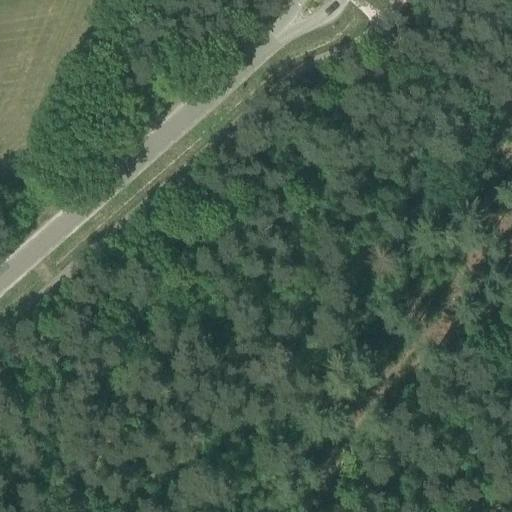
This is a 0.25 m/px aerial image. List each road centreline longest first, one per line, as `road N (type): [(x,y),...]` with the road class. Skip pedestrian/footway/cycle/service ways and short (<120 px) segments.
road 1 (tertiary): [(0,282),(281,33)]
road 2 (track): [(358,511),(388,440),(429,388),(511,331)]
road 3 (track): [(163,138),(172,56),(197,0)]
road 4 (track): [(50,288),(0,419)]
